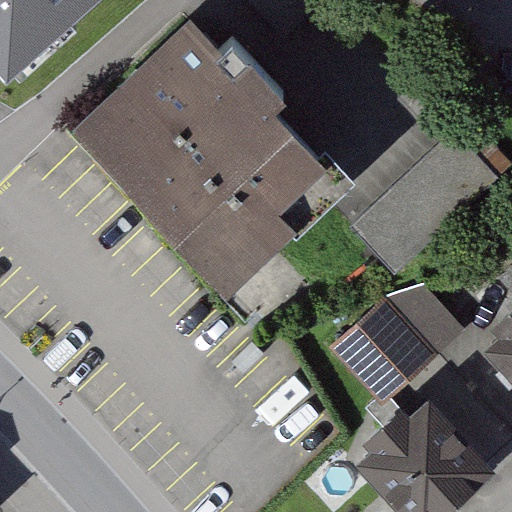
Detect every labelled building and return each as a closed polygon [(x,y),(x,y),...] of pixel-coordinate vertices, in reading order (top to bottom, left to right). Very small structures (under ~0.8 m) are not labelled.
[(0,0),(0,38),(11,51),(71,0),(0,0)] [(260,0),(273,18),(300,0),(260,0)] [(359,178),(209,18),(96,123),(246,283),(359,178)] [(511,166),(469,125),(363,235),(410,280),(511,173),(511,166)] [(467,336),(422,290),(362,348),(407,394),(467,336)] [(511,339),(499,351),(511,365),(511,339)] [(464,511),(511,471),(447,397),(372,461),(415,511),(464,511)]
